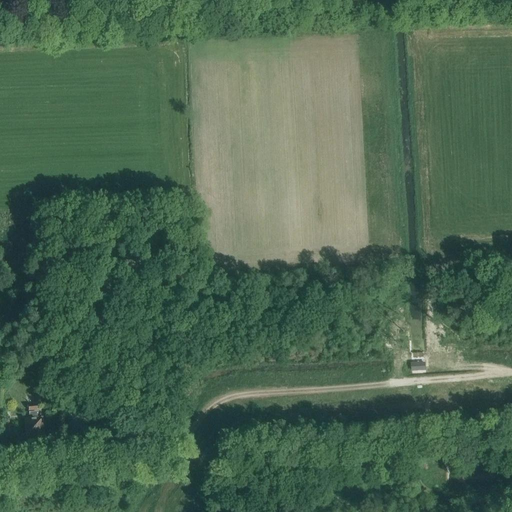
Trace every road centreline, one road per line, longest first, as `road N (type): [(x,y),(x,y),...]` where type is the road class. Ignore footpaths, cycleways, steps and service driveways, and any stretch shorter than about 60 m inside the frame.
road 1 (track): [(0,472),(511,432)]
road 2 (track): [(0,19),(511,6)]
